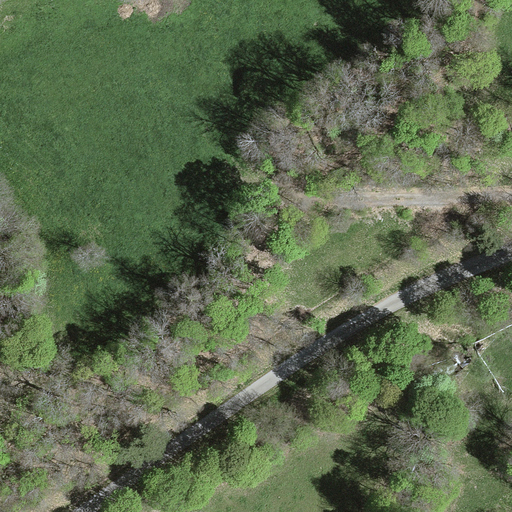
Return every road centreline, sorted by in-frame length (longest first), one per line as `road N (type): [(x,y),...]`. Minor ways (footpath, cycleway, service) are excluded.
road 1 (unclassified): [(511,248),(354,325),(83,511)]
road 2 (track): [(511,198),(325,195),(242,183)]
